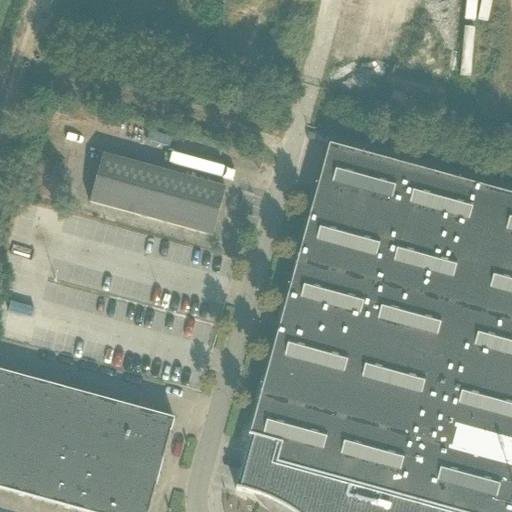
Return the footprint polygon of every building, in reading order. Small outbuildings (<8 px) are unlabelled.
[(344,0),(342,8),(412,27),(418,0),(344,0)] [(235,489),(235,491),(252,495),(260,498),(269,501),(277,505),(284,509),(285,510),(284,511),(511,511),(511,197),(328,147),(249,436),(248,436),(248,438),(253,439),(239,490),(235,489)] [(88,204),(212,238),(225,190),(101,156),(88,204)] [(4,374),(0,388),(0,432),(12,435),(27,380),(4,374)] [(27,380),(12,435),(35,442),(50,387),(27,380)] [(50,387),(35,442),(58,448),(73,393),(50,387)] [(73,393),(58,448),(81,454),(96,399),(73,393)] [(96,399),(81,454),(104,460),(111,433),(119,405),(96,399)] [(119,405),(111,433),(166,448),(174,421),(119,405)] [(0,432),(0,478),(12,435),(0,432)] [(111,433),(104,460),(159,476),(166,448),(111,433)] [(12,435),(0,478),(0,491),(20,497),(35,442),(12,435)] [(35,442),(20,497),(43,503),(58,448),(35,442)] [(58,448),(43,503),(65,509),(81,454),(58,448)] [(81,454),(65,509),(75,511),(89,511),(96,488),(104,460),(81,454)] [(104,460),(96,488),(151,503),(159,476),(104,460)] [(96,488),(89,511),(148,511),(151,503),(96,488)]
